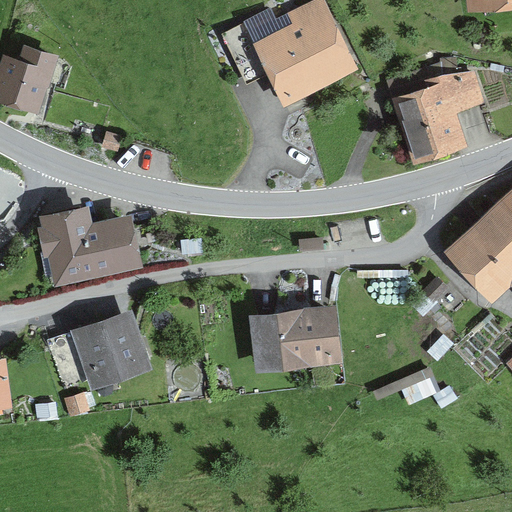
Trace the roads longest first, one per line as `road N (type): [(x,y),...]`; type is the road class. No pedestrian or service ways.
road 1 (residential): [(0,315),(198,270),(407,248),(432,220),(433,180)]
road 2 (tertiary): [(0,134),(118,183),(207,202),(324,202),(433,180)]
